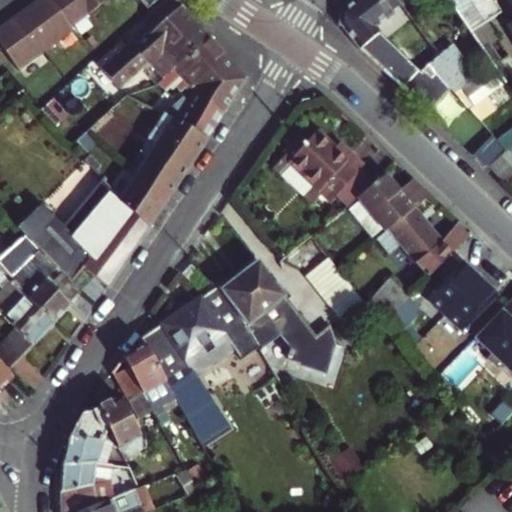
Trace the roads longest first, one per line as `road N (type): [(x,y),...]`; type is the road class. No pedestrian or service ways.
road 1 (residential): [(297,48),(63,398),(33,476)]
road 2 (residential): [(297,48),(511,239)]
